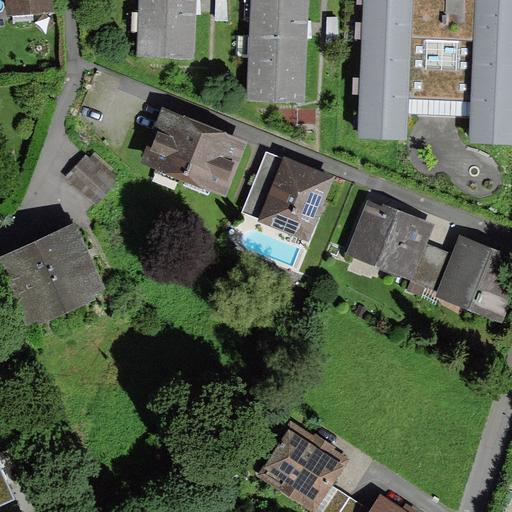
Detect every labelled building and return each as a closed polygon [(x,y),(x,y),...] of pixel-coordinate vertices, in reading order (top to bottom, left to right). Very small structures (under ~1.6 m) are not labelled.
[(36,19),(35,10),(54,8),(52,0),(4,0),(6,12),(11,12),(12,21),(36,19)] [(129,8),(128,29),(137,29),(136,52),(194,54),(196,14),(200,14),(200,0),(137,0),(138,9),(129,8)] [(213,0),(213,20),(228,20),(227,0),(213,0)] [(240,32),(239,53),(247,53),(246,95),(304,97),(307,38),(311,38),(311,19),(307,19),(307,0),(241,0),(240,17),(249,17),(248,32),(240,32)] [(471,140),(511,141),(511,0),(365,0),(360,135),(404,137),(406,97),(473,100),(471,140)] [(324,44),(338,44),(339,15),(324,15),(324,44)] [(166,114),(148,159),(222,189),(239,144),(166,114)] [(66,177),(96,204),(116,183),(85,155),(66,177)] [(320,212),(323,205),(320,198),(328,179),(293,165),(283,169),(265,162),(248,204),(287,219),(284,226),(305,235),(313,215),(320,212)] [(377,249),(373,258),(409,272),(426,229),(397,217),(399,213),(387,208),(385,212),(371,206),(357,242),(377,249)] [(19,298),(27,316),(99,284),(76,233),(4,265),(13,285),(7,287),(13,301),(19,298)] [(511,263),(464,244),(445,291),(498,313),(511,277),(511,263)] [(416,271),(413,279),(439,290),(453,255),(439,250),(429,276),(416,271)] [(281,487),(286,478),(318,499),(344,460),(291,425),(279,444),(281,446),(262,474),(281,487)] [(0,503),(15,497),(0,464),(0,503)] [(337,488),(321,511),(339,511),(349,496),(337,488)] [(357,511),(362,505),(349,496),(339,511),(357,511)] [(406,511),(401,509),(400,511),(380,499),(371,511),(406,511)]
